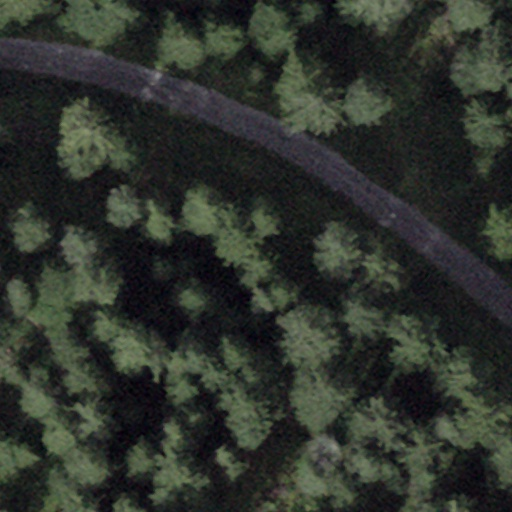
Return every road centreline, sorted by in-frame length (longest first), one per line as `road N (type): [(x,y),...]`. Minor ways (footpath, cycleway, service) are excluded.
road 1 (track): [(511,307),(302,140),(96,62),(0,61)]
road 2 (track): [(419,233),(420,51),(402,0)]
